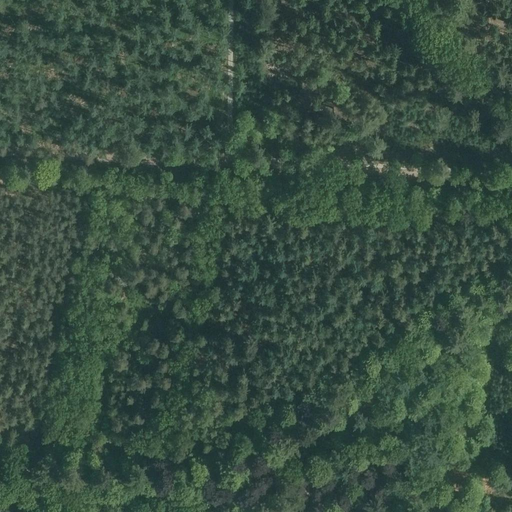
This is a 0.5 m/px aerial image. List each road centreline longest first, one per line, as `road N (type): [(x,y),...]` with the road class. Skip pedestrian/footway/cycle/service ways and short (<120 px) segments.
road 1 (track): [(511,275),(330,387),(210,477)]
road 2 (track): [(174,473),(226,164)]
road 3 (track): [(511,178),(226,164)]
road 4 (track): [(226,164),(0,152)]
road 5 (track): [(210,477),(0,460)]
road 6 (track): [(225,157),(227,0)]
road 7 (track): [(413,0),(511,108)]
